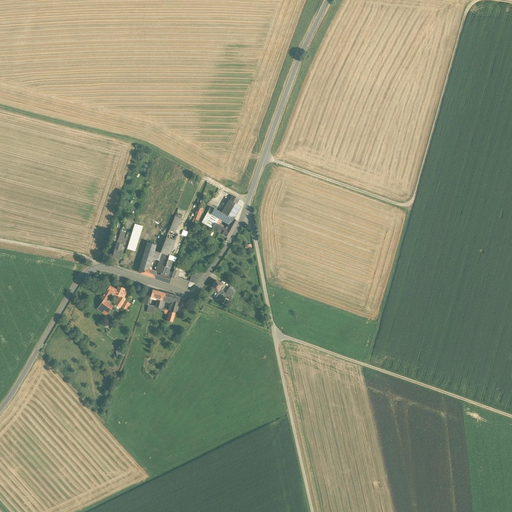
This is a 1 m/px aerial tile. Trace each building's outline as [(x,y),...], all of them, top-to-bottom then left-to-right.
[(238,199),(233,196),(230,201),(236,204),(238,199)] [(192,225),(194,225),(203,200),(200,199),(191,224),(192,225)] [(229,201),(222,213),(233,220),(234,219),(233,219),(240,207),(236,204),(230,201),(229,201)] [(219,216),(212,212),(209,218),(218,224),(221,219),(230,224),(229,225),(234,228),(237,222),(233,220),(222,213),(221,213),(219,216)] [(180,219),(174,217),(168,231),(174,234),(180,219)] [(218,224),(209,218),(206,224),(215,230),(217,226),(218,224)] [(143,225),(135,222),(132,232),(127,247),(127,249),(134,251),(143,225)] [(229,225),(226,231),(217,226),(215,230),(228,238),(234,228),(229,225)] [(127,247),(132,232),(127,230),(124,241),(118,239),(116,243),(122,245),(127,247)] [(166,254),(168,255),(174,241),(166,237),(162,247),(159,253),(166,255),(166,254)] [(137,272),(141,273),(146,257),(148,251),(153,254),(154,251),(159,253),(162,247),(145,242),(137,272)] [(120,250),(115,249),(112,257),(119,259),(122,251),(120,250)] [(109,260),(111,253),(105,251),(102,258),(109,260)] [(159,264),(158,267),(164,270),(165,266),(166,265),(168,259),(165,258),(166,255),(159,253),(154,251),(153,254),(148,251),(146,257),(151,259),(156,261),(156,262),(159,264)] [(177,259),(169,255),(168,259),(166,265),(170,267),(174,269),(177,259)] [(141,273),(147,275),(148,271),(151,259),(146,257),(141,273)] [(164,270),(158,267),(156,273),(155,274),(161,276),(164,270)] [(171,277),(169,283),(186,290),(189,289),(193,286),(195,285),(189,282),(180,279),(182,273),(174,270),(171,277)] [(167,275),(162,273),(161,276),(155,274),(154,278),(169,283),(171,277),(167,276),(167,275)] [(215,280),(211,287),(212,289),(212,290),(214,292),(215,291),(218,292),(220,289),(222,285),(215,280)] [(110,286),(102,299),(104,300),(105,301),(110,292),(113,288),(110,286)] [(124,289),(118,286),(118,287),(116,290),(113,288),(110,292),(119,296),(121,296),(124,291),(124,289)] [(227,293),(224,297),(231,301),(238,291),(232,286),(227,293)] [(165,294),(153,290),(151,294),(150,298),(157,300),(163,301),(164,298),(165,294)] [(119,296),(114,303),(115,304),(113,306),(114,307),(117,310),(118,309),(120,307),(120,308),(124,302),(125,301),(123,298),(126,292),(124,291),(121,296),(119,296)] [(179,298),(165,294),(164,298),(168,300),(171,300),(173,301),(172,305),(176,306),(179,298)] [(105,301),(104,300),(97,309),(106,316),(112,306),(113,307),(113,306),(112,306),(105,301)] [(129,304),(124,302),(121,307),(126,310),(129,304)] [(233,305),(227,302),(224,309),(230,312),(233,305)] [(155,307),(148,305),(143,304),(142,310),(147,312),(154,313),(155,307)] [(161,308),(155,307),(154,313),(164,315),(169,316),(170,311),(161,308)] [(170,330),(173,317),(169,316),(164,315),(163,318),(161,327),(170,330)]
